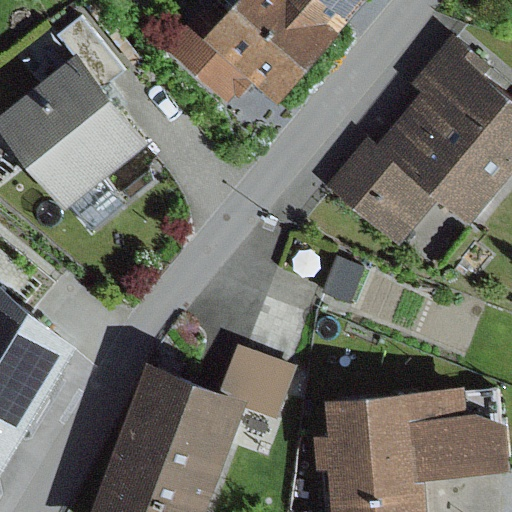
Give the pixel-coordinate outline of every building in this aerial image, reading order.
[(202,8),(169,44),(232,99),(257,71),(286,96),(368,0),(238,0),(217,24),(202,8)] [(78,54),(0,114),(71,205),(76,202),(96,229),(128,204),(107,176),(156,137),(111,79),(125,68),(84,15),(61,32),(78,54)] [(372,133),(332,181),(402,239),(443,189),(477,217),(511,174),(511,86),(484,64),(491,56),(457,29),(413,82),(423,89),(382,140),(372,133)] [(368,265),(339,254),(324,290),(353,301),(368,265)] [(0,455),(65,349),(0,293),(0,455)] [(154,352),(94,511),(211,511),(251,406),(279,416),(299,364),(243,343),(230,380),(154,352)] [(498,390),(335,400),(338,436),(324,437),(326,468),(339,467),(341,511),(423,511),(421,478),(503,472),(498,390)]
